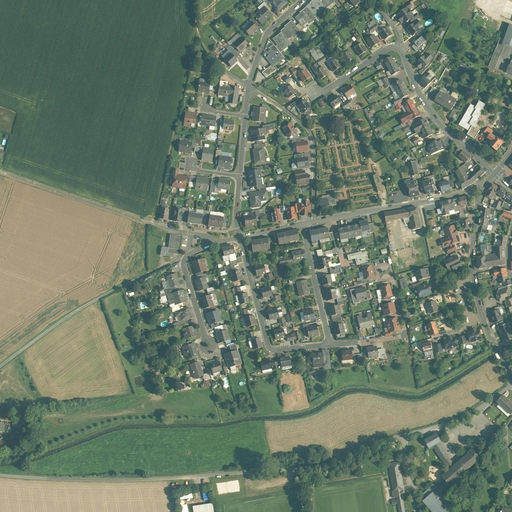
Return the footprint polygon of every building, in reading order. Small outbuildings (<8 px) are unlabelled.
[(268,3),(265,0),(264,0),(263,1),(266,5),(270,9),(272,7),(268,3)] [(271,0),(268,3),(272,7),(277,12),(288,3),(285,0),(271,0)] [(325,8),(318,0),(313,0),(312,1),(313,2),(306,7),(306,8),(315,19),(312,14),(319,9),(321,12),(326,9),(325,8)] [(332,0),(318,0),(325,8),(334,2),(332,0)] [(264,7),(254,16),(262,24),(267,19),(272,15),(269,12),(264,7)] [(306,8),(302,11),(303,12),(296,18),(300,23),(303,26),(304,25),(303,23),(308,19),(311,22),(315,19),(306,8)] [(404,11),(397,15),(398,16),(398,18),(400,20),(411,12),(408,9),(408,8),(404,11)] [(411,12),(400,20),(401,23),(403,23),(404,24),(410,20),(414,17),(413,16),(411,12)] [(414,17),(410,20),(412,22),(419,17),(417,14),(413,16),(414,17)] [(259,26),(252,18),(249,20),(251,22),(252,22),(256,27),(259,26)] [(287,25),(287,26),(281,31),(288,40),(289,39),(288,37),(293,33),(296,36),(300,33),(296,27),(291,21),(287,25)] [(414,23),(407,29),(413,36),(420,30),(418,28),(422,25),(418,21),(415,24),(414,23)] [(251,22),(249,25),(244,30),(244,29),(243,30),(250,37),(258,29),(256,27),(252,22),(251,22)] [(511,25),(510,25),(505,39),(502,45),(504,46),(500,56),(511,60),(509,66),(507,72),(511,74),(511,25)] [(380,32),(385,40),(392,35),(390,32),(390,31),(387,27),(384,29),(380,32)] [(288,40),(281,31),(281,32),(273,39),(278,45),(282,51),(291,44),(288,40)] [(370,32),(365,36),(367,40),(372,47),(372,48),(379,43),(375,37),(374,35),(373,36),(372,33),(371,33),(370,32)] [(241,37),(233,45),(235,47),(239,51),(240,53),(249,45),(248,44),(244,40),(241,37)] [(422,37),(415,43),(415,44),(412,47),(416,52),(420,49),(419,47),(424,43),(420,39),(422,37)] [(500,38),(494,54),(500,56),(504,46),(502,45),(505,39),(500,38)] [(361,43),(360,44),(358,41),(353,45),(354,48),(359,55),(359,56),(366,51),(364,47),(361,43)] [(280,53),(275,47),(274,45),(269,48),(271,50),(268,53),(270,55),(266,58),(272,65),(273,67),(284,58),(280,53)] [(348,51),(341,56),(346,64),(353,59),(351,55),(348,51)] [(315,52),(311,54),(316,61),(320,59),(317,54),(315,52)] [(231,54),(224,60),(231,67),(237,61),(236,59),(231,54)] [(422,58),(418,61),(419,63),(417,65),(420,69),(422,67),(423,68),(425,67),(430,63),(429,61),(432,58),(429,54),(425,57),(425,58),(423,60),(422,58)] [(494,54),(489,66),(495,69),(500,56),(494,54)] [(392,57),(384,61),(386,65),(387,65),(388,68),(396,64),(392,57)] [(335,59),(328,64),(333,72),(340,67),(338,64),(338,63),(335,59)] [(481,70),(466,62),(466,65),(465,66),(476,71),(484,79),(486,73),(484,72),(481,70)] [(322,67),(319,69),(315,64),(311,67),(315,72),(320,80),(327,75),(324,72),(325,72),(322,67)] [(396,64),(388,68),(390,71),(392,76),(400,71),(396,64)] [(305,70),(298,74),(298,75),(303,82),(310,78),(310,77),(307,74),(308,74),(305,70)] [(504,76),(492,71),(490,70),(489,71),(488,74),(490,75),(489,77),(492,78),(501,82),(504,76)] [(424,76),(418,82),(425,88),(431,82),(429,80),(432,76),(428,72),(424,76)] [(210,81),(199,79),(199,82),(198,91),(209,93),(210,84),(210,81)] [(401,80),(393,84),(393,85),(391,86),(390,87),(394,94),(397,92),(405,88),(401,80)] [(290,85),(283,90),(288,98),(296,93),(293,89),(290,85)] [(355,93),(350,85),(345,88),(345,89),(342,91),(347,98),(350,96),(351,99),(356,95),(354,93),(355,93)] [(227,87),(219,86),(218,96),(218,94),(225,95),(226,95),(226,94),(230,95),(229,102),(228,102),(236,103),(238,88),(227,87)] [(405,88),(397,92),(399,95),(401,98),(401,99),(402,99),(409,95),(405,88)] [(432,94),(431,96),(436,99),(439,93),(440,92),(435,89),(432,94)] [(453,92),(450,97),(447,95),(446,96),(441,105),(442,105),(451,111),(453,108),(452,107),(458,95),(453,92)] [(446,96),(439,93),(436,99),(435,101),(441,105),(446,96)] [(336,95),(332,98),(332,97),(328,100),(333,108),(333,107),(340,102),(341,102),(336,95)] [(299,99),(289,105),(292,109),(298,105),(301,102),(299,99)] [(307,104),(305,100),(301,102),(298,105),(303,113),(310,108),(307,103),(307,104)] [(412,100),(404,104),(406,109),(407,109),(408,112),(416,108),(412,100)] [(476,107),(471,104),(459,125),(469,131),(467,135),(475,139),(480,131),(475,128),(479,120),(478,120),(482,112),(481,112),(485,105),(479,101),(476,107)] [(262,109),(254,108),(253,121),(264,122),(266,111),(266,109),(262,109)] [(416,108),(408,112),(410,115),(412,119),(412,120),(420,115),(416,108)] [(454,109),(448,118),(452,120),(457,111),(454,109)] [(408,112),(401,116),(404,122),(409,119),(409,121),(410,121),(412,120),(412,119),(410,115),(408,112)] [(188,113),(187,113),(185,122),(188,123),(188,126),(194,127),(196,114),(194,114),(188,113)] [(216,117),(202,115),(201,123),(201,125),(215,127),(216,117)] [(404,122),(401,124),(403,128),(411,123),(410,121),(409,121),(409,119),(404,122)] [(425,119),(417,123),(418,124),(412,126),(413,128),(411,129),(412,131),(414,135),(422,131),(429,127),(425,119)] [(234,121),(224,120),(224,121),(223,128),(223,129),(232,130),(234,121)] [(290,123),(283,128),(288,137),(296,133),(294,129),(290,123)] [(411,123),(403,128),(405,132),(411,129),(413,128),(412,126),(411,123)] [(429,127),(422,131),(423,134),(425,138),(433,134),(429,127)] [(488,128),(482,135),(487,139),(488,138),(491,134),(493,132),(488,128)] [(263,129),(252,131),(253,138),(251,138),(252,142),(265,140),(264,135),(266,135),(265,131),(264,129),(263,129)] [(491,134),(488,138),(492,142),(489,146),(496,151),(503,143),(491,134)] [(192,143),(181,142),(180,152),(190,153),(191,148),(192,143)] [(301,143),(296,143),(296,144),(297,151),(297,152),(308,150),(307,142),(301,143)] [(436,142),(432,143),(432,145),(428,146),(431,155),(444,150),(440,142),(437,143),(436,142)] [(213,149),(203,148),(204,147),(200,146),(198,146),(197,152),(202,153),(201,160),(212,162),(213,149)] [(463,151),(458,148),(455,153),(456,154),(455,154),(456,155),(456,154),(459,156),(463,151)] [(254,150),(253,150),(255,164),(265,163),(263,149),(262,149),(254,150)] [(467,154),(463,151),(459,156),(466,163),(471,158),(467,154)] [(220,156),(219,158),(218,166),(230,168),(231,158),(220,156)] [(303,158),(297,159),(297,163),(292,164),(292,165),(292,168),(293,169),(308,166),(307,158),(303,158)] [(470,160),(463,166),(467,174),(469,172),(468,172),(475,166),(470,160)] [(414,161),(409,163),(412,176),(418,174),(414,161)] [(475,166),(468,172),(469,172),(467,174),(468,177),(468,178),(472,184),(486,172),(480,166),(477,164),(475,166)] [(456,172),(460,181),(459,182),(461,186),(463,190),(472,184),(468,178),(468,177),(467,174),(463,166),(456,172)] [(254,171),(248,172),(249,180),(260,178),(259,171),(259,170),(254,171)] [(305,175),(296,176),(297,185),(308,183),(307,174),(305,175)] [(380,185),(377,174),(373,176),(377,193),(382,191),(380,185)] [(178,176),(174,175),(174,176),(172,187),(179,188),(181,176),(178,176)] [(203,179),(197,178),(196,184),(195,187),(195,189),(200,189),(200,190),(207,191),(208,179),(203,178),(203,179)] [(260,178),(249,180),(250,187),(256,186),(261,186),(261,185),(260,178)] [(230,181),(219,179),(218,188),(229,190),(230,181)] [(431,180),(423,182),(426,195),(435,192),(433,185),(431,180)] [(416,181),(412,183),(411,182),(407,183),(410,198),(415,196),(415,197),(420,195),(416,181)] [(449,181),(439,184),(442,192),(451,190),(450,187),(449,181)] [(492,184),(485,195),(492,200),(495,201),(497,197),(494,196),(496,193),(499,188),(492,184)] [(508,192),(500,186),(499,188),(496,193),(504,199),(508,192)] [(259,192),(250,194),(252,207),(260,206),(260,201),(268,200),(266,191),(259,192)] [(334,194),(321,196),(322,200),(319,200),(321,208),(336,205),(334,194)] [(466,197),(458,199),(460,211),(460,214),(464,213),(463,207),(462,208),(461,206),(467,205),(466,197)] [(453,200),(444,202),(446,212),(449,211),(450,215),(456,213),(455,212),(460,211),(458,199),(453,200)] [(503,204),(495,201),(493,208),(494,208),(500,211),(503,204)] [(309,202),(304,202),(304,204),(297,204),(298,212),(302,212),(302,216),(307,216),(307,212),(307,204),(309,204),(309,202)] [(446,212),(444,202),(440,203),(443,216),(450,215),(449,211),(446,212)] [(294,207),(289,208),(289,211),(286,211),(288,220),(296,219),(295,213),(294,207)] [(417,207),(408,209),(409,217),(419,215),(417,207)] [(489,209),(482,207),(480,217),(489,219),(489,216),(491,216),(492,215),(494,215),(495,211),(494,210),(490,210),(490,209),(489,209)] [(169,210),(161,208),(159,219),(167,220),(169,210)] [(182,210),(175,209),(174,216),(173,221),(180,222),(181,217),(182,210)] [(278,209),(270,211),(271,213),(272,219),(272,223),(280,221),(278,209)] [(408,209),(398,211),(399,219),(404,219),(409,218),(409,217),(408,209)] [(511,213),(501,210),(500,213),(503,213),(502,216),(511,219),(511,213)] [(398,211),(384,213),(385,222),(391,221),(399,219),(398,211)] [(189,213),(188,218),(187,223),(194,224),(196,214),(189,213)] [(202,215),(196,214),(194,224),(201,225),(202,220),(203,215),(202,215)] [(254,215),(244,217),(246,227),(256,225),(254,215)] [(419,215),(409,217),(409,218),(404,219),(404,223),(409,222),(409,223),(410,223),(412,230),(422,228),(419,215)] [(210,216),(209,216),(209,221),(208,226),(215,227),(216,217),(210,216)] [(223,218),(216,217),(215,227),(222,228),(223,218)] [(489,219),(480,217),(479,225),(482,226),(488,227),(488,230),(492,231),(493,226),(494,221),(489,219)] [(469,218),(465,219),(464,218),(461,218),(463,230),(471,228),(469,218)] [(367,221),(359,222),(360,225),(361,234),(366,233),(366,232),(369,231),(368,224),(367,221)] [(391,221),(386,222),(390,244),(389,245),(390,250),(395,249),(394,243),(395,243),(391,221)] [(356,225),(355,225),(353,225),(352,226),(352,227),(354,237),(362,235),(361,234),(360,225),(356,226),(356,225)] [(349,227),(348,226),(346,227),(345,227),(345,228),(347,238),(354,237),(352,227),(349,227)] [(453,226),(444,229),(444,230),(442,231),(441,232),(441,233),(441,234),(442,235),(443,236),(446,234),(447,238),(441,241),(443,248),(449,245),(450,247),(452,246),(451,245),(459,242),(457,234),(456,231),(455,231),(453,226)] [(327,228),(317,230),(319,240),(320,240),(319,238),(324,238),(324,239),(329,238),(327,228)] [(345,228),(342,229),(342,228),(341,228),(339,228),(338,229),(339,232),(340,238),(340,240),(347,238),(345,228)] [(297,230),(276,235),(279,245),(299,240),(297,230)] [(180,236),(170,235),(168,248),(179,249),(180,236)] [(507,239),(500,237),(499,243),(496,243),(496,246),(505,248),(507,239)] [(268,239),(251,242),(252,252),(269,249),(268,239)] [(450,247),(446,248),(448,254),(450,254),(455,251),(456,251),(454,245),(450,247)] [(233,246),(222,249),(224,256),(222,257),(224,262),(230,260),(230,262),(236,260),(236,258),(235,254),(233,246)] [(496,246),(495,254),(497,266),(506,264),(505,248),(496,246)] [(168,248),(162,247),(160,255),(172,257),(173,254),(167,253),(168,248)] [(304,250),(291,253),(292,258),(293,262),(306,259),(304,250)] [(361,252),(347,256),(349,260),(356,258),(357,262),(362,261),(365,260),(364,257),(367,256),(366,252),(361,253),(361,252)] [(319,260),(317,260),(320,270),(328,268),(328,267),(329,267),(332,267),(331,265),(331,264),(330,262),(329,257),(333,257),(332,254),(326,255),(326,258),(319,260)] [(491,255),(485,256),(487,268),(497,266),(495,254),(491,255)] [(456,256),(444,261),(448,270),(452,268),(454,272),(463,268),(459,259),(458,260),(456,256)] [(485,256),(476,258),(479,269),(487,268),(485,256)] [(202,259),(193,262),(196,273),(196,274),(202,272),(206,271),(202,259)] [(264,265),(254,267),(256,276),(261,274),(265,273),(266,273),(264,265)] [(371,266),(362,269),(363,272),(364,277),(364,279),(366,279),(374,277),(371,266)] [(506,268),(494,271),(495,276),(498,276),(498,278),(507,276),(506,268)] [(427,269),(414,273),(417,281),(430,277),(427,269)] [(235,272),(231,273),(234,282),(242,280),(241,275),(239,271),(235,272)] [(176,274),(167,277),(170,288),(175,286),(179,285),(176,274)] [(330,275),(321,277),(323,286),(332,284),(332,282),(335,281),(333,274),(331,275),(330,275)] [(197,280),(195,281),(198,291),(208,288),(204,278),(197,280)] [(299,282),(298,282),(296,283),(299,297),(309,294),(306,285),(307,284),(306,280),(299,282)] [(508,281),(504,282),(505,284),(497,286),(498,289),(499,289),(506,287),(510,286),(511,285),(510,280),(508,281)] [(323,286),(325,292),(333,290),(332,284),(323,286)] [(422,286),(417,288),(417,289),(419,297),(423,296),(424,297),(427,296),(427,295),(431,293),(429,284),(422,286)] [(389,286),(380,288),(382,298),(389,296),(391,296),(389,286)] [(510,286),(506,287),(499,289),(499,290),(498,291),(497,293),(498,294),(496,296),(498,299),(499,299),(500,302),(505,300),(506,302),(505,303),(507,307),(509,307),(511,312),(511,311),(511,294),(510,290),(511,289),(510,286)] [(270,287),(261,290),(263,298),(268,297),(272,295),(272,296),(272,295),(270,287)] [(364,288),(355,290),(354,289),(350,290),(353,304),(360,302),(359,299),(363,298),(363,299),(363,298),(366,297),(367,297),(365,291),(364,288)] [(333,290),(325,292),(327,301),(336,299),(337,299),(337,298),(335,289),(333,290)] [(176,292),(171,294),(172,294),(168,295),(170,305),(174,304),(174,305),(175,305),(178,304),(186,302),(183,290),(176,292)] [(241,295),(238,295),(240,305),(249,303),(247,298),(246,294),(246,293),(241,295)] [(208,296),(200,298),(204,309),(213,306),(212,301),(215,300),(213,294),(208,296)] [(435,301),(427,304),(430,314),(439,312),(435,301)] [(338,305),(329,307),(331,316),(340,314),(338,305)] [(180,310),(175,312),(178,322),(178,323),(186,320),(191,318),(188,308),(180,310)] [(277,309),(267,312),(269,320),(274,319),(278,317),(279,319),(282,318),(281,314),(282,314),(280,308),(277,309)] [(312,310),(302,312),(305,321),(314,319),(312,310)] [(499,310),(490,313),(494,323),(502,320),(499,310)] [(217,311),(207,314),(210,324),(217,322),(220,321),(217,311)] [(370,313),(367,314),(368,318),(365,319),(367,328),(371,327),(371,326),(374,325),(370,313)] [(365,319),(362,319),(361,315),(357,316),(360,329),(363,328),(363,329),(367,328),(365,319)] [(248,317),(245,318),(247,327),(255,325),(254,320),(253,316),(248,317)] [(340,317),(332,319),(334,326),(342,324),(340,317)] [(387,321),(386,321),(387,324),(386,325),(387,327),(387,328),(389,332),(389,333),(392,332),(400,330),(397,319),(392,320),(387,321)] [(435,322),(427,324),(431,336),(439,334),(435,322)] [(505,324),(504,325),(505,328),(499,330),(501,335),(503,335),(506,341),(511,338),(511,332),(508,323),(505,324)] [(334,326),(333,326),(335,336),(344,333),(342,324),(334,326)] [(309,328),(306,328),(308,337),(318,335),(316,326),(309,328)] [(188,328),(183,330),(184,335),(187,334),(188,339),(197,336),(195,330),(193,331),(192,327),(188,328)] [(283,329),(273,331),(275,340),(280,338),(284,337),(285,337),(283,329)] [(476,331),(476,329),(472,330),(473,332),(468,334),(471,342),(472,342),(473,342),(475,342),(476,340),(482,338),(479,330),(476,331)] [(224,331),(216,333),(219,344),(225,342),(226,344),(231,343),(227,330),(224,331)] [(295,334),(291,335),(286,337),(287,342),(296,339),(295,334)] [(449,340),(444,341),(447,350),(448,350),(449,350),(452,349),(452,348),(458,346),(455,338),(452,339),(452,337),(448,338),(449,340)] [(255,340),(251,341),(253,348),(254,350),(262,348),(260,343),(259,339),(259,338),(255,340)] [(430,341),(422,344),(425,353),(433,350),(430,341)] [(189,345),(183,347),(183,348),(184,353),(187,352),(189,359),(197,357),(195,349),(196,349),(194,344),(189,345)] [(376,347),(366,349),(368,358),(374,357),(374,356),(378,356),(378,355),(377,351),(376,347)] [(351,350),(341,351),(342,360),(341,361),(341,363),(342,364),(343,364),(343,363),(352,362),(351,350)] [(231,352),(224,355),(226,361),(227,360),(229,368),(235,366),(235,364),(240,362),(239,358),(238,358),(236,351),(231,352)] [(322,353),(312,354),(313,368),(323,367),(324,369),(330,368),(330,363),(323,364),(323,362),(322,356),(322,353)] [(289,357),(285,358),(279,359),(280,359),(281,364),(281,367),(282,367),(283,370),(284,370),(290,369),(291,368),(290,365),(291,365),(289,357)] [(269,360),(264,361),(260,362),(262,371),(271,368),(271,366),(269,361),(269,360)] [(219,361),(209,364),(212,374),(222,371),(221,368),(219,361)] [(199,362),(190,365),(194,378),(203,376),(203,375),(199,362)] [(511,403),(503,395),(497,402),(505,409),(511,403)] [(496,429),(486,438),(489,441),(499,433),(496,429)] [(437,434),(425,441),(429,449),(433,446),(439,443),(441,441),(437,434)] [(443,449),(439,443),(433,446),(436,450),(439,456),(443,461),(446,466),(450,470),(455,466),(452,461),(448,457),(446,453),(443,449)] [(450,470),(442,477),(446,482),(449,485),(457,478),(459,480),(464,476),(462,474),(480,458),(473,449),(468,453),(469,454),(455,466),(450,470)] [(393,498),(397,497),(399,511),(405,511),(402,495),(404,494),(399,462),(389,464),(394,491),(392,491),(393,498)] [(437,489),(433,485),(423,494),(427,498),(423,501),(423,502),(423,501),(432,511),(448,511),(449,511),(453,508),(440,493),(449,485),(446,482),(437,489)]
